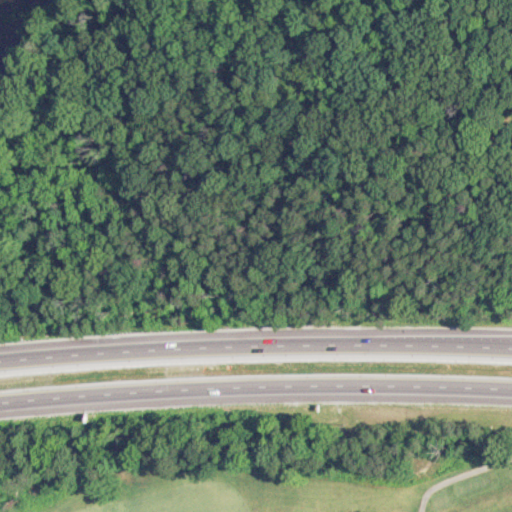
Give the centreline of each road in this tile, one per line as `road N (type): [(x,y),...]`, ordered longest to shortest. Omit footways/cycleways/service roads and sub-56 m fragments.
road 1 (motorway): [(0,404),(232,388),(511,389)]
road 2 (motorway): [(511,349),(262,347),(0,362)]
